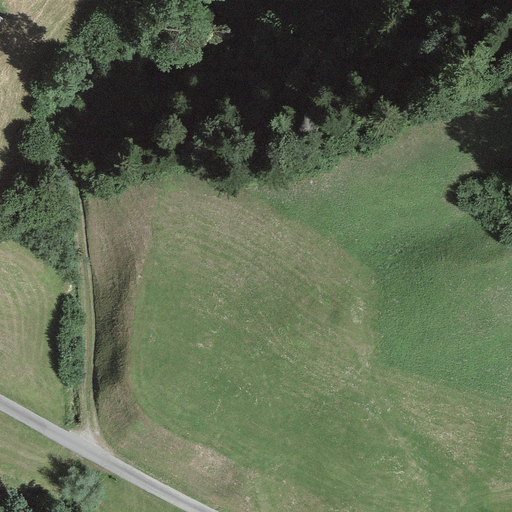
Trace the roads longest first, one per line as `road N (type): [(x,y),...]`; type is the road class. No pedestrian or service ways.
road 1 (track): [(94,455),(80,151),(118,95),(212,33),(237,0)]
road 2 (unclassified): [(202,511),(0,401)]
